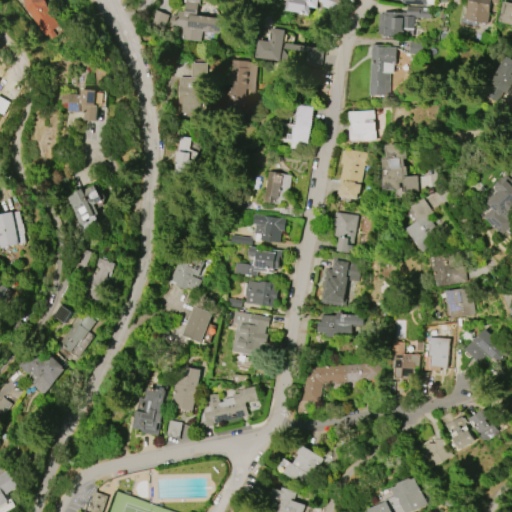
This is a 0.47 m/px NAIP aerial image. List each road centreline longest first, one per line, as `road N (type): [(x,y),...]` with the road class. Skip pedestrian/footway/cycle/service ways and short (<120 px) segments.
road 1 (residential): [(36,511),(130,304),(143,214),(148,103),(105,0)]
road 2 (residential): [(483,511),(497,482),(511,474),(431,140),(454,121),(511,135)]
road 3 (residential): [(272,432),(347,41),(365,0)]
road 4 (residential): [(0,373),(39,321),(57,269),(52,222),(16,154),(36,84),(0,27)]
road 5 (residential): [(326,511),(332,486),(404,432),(417,409),(272,432)]
road 6 (residential): [(272,432),(106,467),(77,478),(56,511)]
